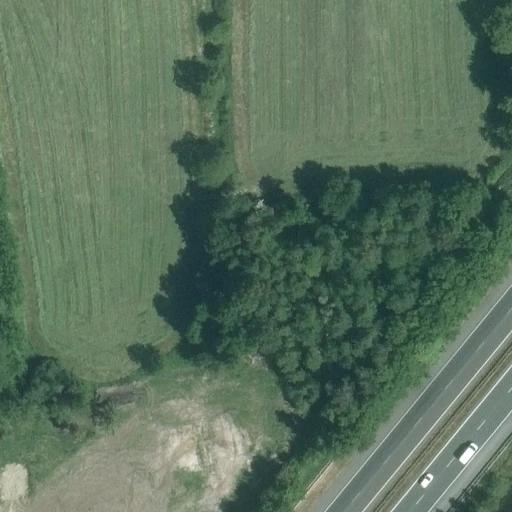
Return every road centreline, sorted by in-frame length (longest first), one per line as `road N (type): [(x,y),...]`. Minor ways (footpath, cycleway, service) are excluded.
road 1 (motorway): [(511,307),(342,511)]
road 2 (motorway): [(410,511),(511,388)]
